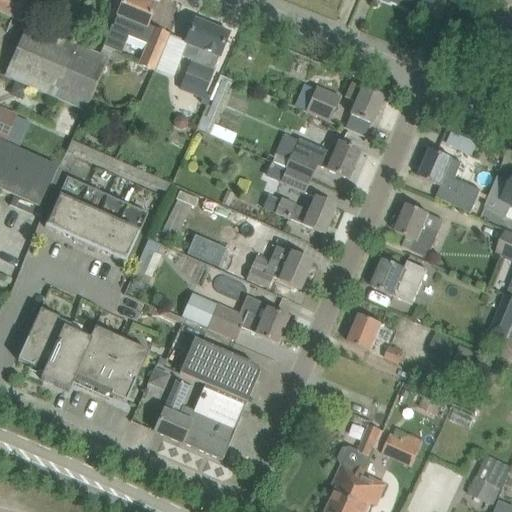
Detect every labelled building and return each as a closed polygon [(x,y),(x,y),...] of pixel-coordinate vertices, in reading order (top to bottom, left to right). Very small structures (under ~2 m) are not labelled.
[(0,0),(0,13),(21,22),(30,0),(29,0),(0,0)] [(145,0),(124,0),(120,11),(114,26),(112,25),(104,46),(122,53),(129,36),(147,43),(139,63),(156,70),(163,54),(170,35),(147,26),(156,4),(145,0)] [(388,0),(427,16),(433,0),(388,0)] [(195,20),(188,39),(186,43),(188,44),(182,58),(192,61),(187,74),(180,91),(202,99),(203,100),(205,95),(209,83),(229,34),(195,20)] [(6,78),(83,111),(106,58),(30,26),(6,78)] [(203,119),(199,131),(210,136),(215,124),(230,86),(221,82),(205,120),(203,119)] [(22,100),(27,88),(14,83),(11,91),(13,96),(22,100)] [(351,115),(354,117),(373,125),(385,97),(363,88),(362,89),(351,84),(345,98),(356,103),(351,115)] [(306,86),(296,107),(306,111),(305,113),(329,123),(340,98),(316,88),(315,90),(306,86)] [(202,99),(200,104),(207,107),(211,97),(205,95),(203,100),(202,99)] [(54,129),(69,136),(78,114),(63,108),(54,129)] [(0,141),(6,144),(17,117),(2,110),(0,109),(0,141)] [(176,118),(174,123),(176,128),(181,130),(186,128),(188,123),(186,118),(181,116),(176,118)] [(452,132),(446,146),(459,151),(465,138),(452,132)] [(290,155),(285,168),(310,180),(317,166),(349,180),(361,152),(338,142),(333,155),(299,140),(292,156),(290,155)] [(0,189),(40,208),(58,168),(6,144),(0,141),(0,189)] [(72,156),(74,152),(78,144),(71,141),(66,153),(72,156)] [(74,152),(80,155),(84,147),(78,144),(74,152)] [(80,155),(87,158),(90,150),(84,147),(80,155)] [(87,158),(93,160),(96,152),(90,150),(87,158)] [(481,191),(446,176),(453,160),(431,150),(419,178),(441,187),(436,198),(471,213),(490,222),(495,213),(485,207),(476,203),(481,191)] [(93,160),(99,163),(103,155),(96,152),(93,160)] [(99,163),(105,166),(109,158),(103,155),(99,163)] [(105,166),(112,169),(115,161),(109,158),(105,166)] [(112,169),(118,171),(121,163),(115,161),(112,169)] [(118,171),(124,174),(128,166),(121,163),(118,171)] [(310,180),(285,168),(285,169),(276,165),(270,178),(304,194),(310,180)] [(124,174),(130,177),(134,169),(128,166),(124,174)] [(130,177),(137,180),(140,172),(134,169),(130,177)] [(137,180),(143,183),(146,174),(140,172),(137,180)] [(143,183),(149,185),(153,177),(146,174),(143,183)] [(149,185),(155,188),(159,180),(153,177),(149,185)] [(44,228),(125,264),(147,215),(66,179),(44,228)] [(155,188),(162,191),(165,183),(159,180),(155,188)] [(485,207),(495,213),(505,219),(511,209),(511,182),(501,202),(490,196),(485,207)] [(165,183),(162,191),(168,194),(172,186),(165,183)] [(262,210),(303,226),(325,235),(337,208),(315,198),(308,213),(295,207),(296,205),(281,199),(280,201),(268,196),(262,210)] [(402,248),(409,251),(428,258),(438,235),(444,221),(429,215),(425,213),(407,205),(395,233),(406,238),(402,248)] [(511,234),(508,232),(505,231),(495,255),(511,261),(511,281),(506,296),(511,298),(511,234)] [(195,236),(187,255),(221,270),(229,251),(195,236)] [(144,250),(157,256),(162,245),(149,239),(144,250)] [(279,281),(283,282),(301,290),(313,263),(291,253),(290,254),(277,248),(269,263),(235,249),(229,262),(244,267),(240,277),(268,289),(273,278),(279,281)] [(372,288),(390,296),(412,306),(427,270),(408,262),(405,269),(384,261),(372,288)] [(195,296),(185,318),(236,342),(241,329),(255,336),(259,337),(277,345),(289,318),(271,310),(267,308),(268,307),(247,298),(241,310),(239,314),(218,305),(217,306),(195,296)] [(511,298),(506,296),(498,315),(511,320),(511,298)] [(89,341),(72,334),(68,332),(71,326),(58,321),(59,319),(40,311),(17,362),(33,368),(34,367),(44,371),(40,380),(68,393),(75,378),(111,395),(110,396),(126,403),(148,353),(94,328),(89,341)] [(383,326),(379,324),(360,316),(349,344),(372,353),(383,326)] [(435,334),(426,357),(448,366),(457,343),(435,334)] [(195,340),(180,374),(206,386),(246,406),(260,374),(257,367),(195,340)] [(459,347),(452,364),(468,370),(475,353),(459,347)] [(386,360),(398,364),(402,354),(390,349),(386,360)] [(511,353),(508,351),(502,360),(511,365),(511,353)] [(154,366),(148,384),(166,390),(171,371),(154,366)] [(461,379),(431,367),(423,385),(453,397),(461,379)] [(163,415),(155,433),(182,445),(182,444),(222,461),(246,406),(204,387),(194,413),(182,408),(190,389),(182,386),(182,384),(180,383),(180,385),(176,383),(163,415)] [(326,511),(346,511),(363,476),(364,468),(379,430),(368,426),(358,452),(350,449),(343,449),(338,460),(342,467),(337,476),(342,479),(326,511)] [(389,435),(381,453),(410,466),(412,467),(422,442),(397,431),(394,437),(389,435)] [(363,476),(346,511),(367,511),(375,494),(380,496),(385,486),(363,476)] [(467,496),(489,506),(489,505),(493,506),(501,491),(476,479),(467,496)] [(494,511),(511,511),(511,506),(499,501),(494,511)]
